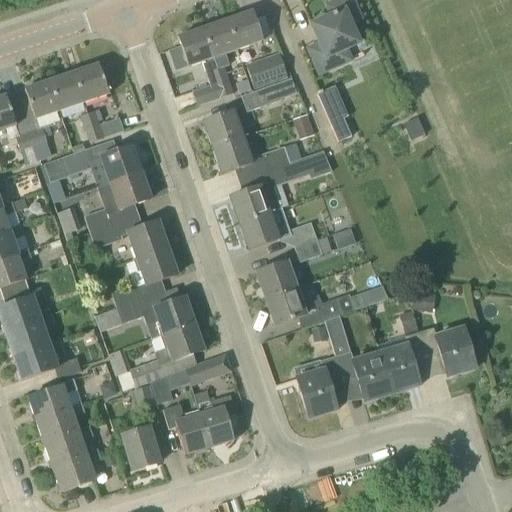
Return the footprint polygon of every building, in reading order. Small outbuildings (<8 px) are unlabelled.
[(319,75),(350,61),(345,50),(356,45),(347,25),(358,20),(349,0),(344,0),(326,8),(331,19),(311,28),(319,47),(309,51),(319,75)] [(227,22),(237,52),(261,43),(250,14),(227,22)] [(227,22),(201,31),(212,60),(216,72),(223,69),(227,68),(224,56),(237,52),(227,22)] [(201,31),(176,39),(187,69),(200,64),(208,88),(190,94),(196,109),(218,101),(214,88),(221,86),(220,84),(227,81),(223,69),(216,72),(212,60),(201,31)] [(254,94),(288,82),(278,56),(244,67),(254,94)] [(69,76),(79,106),(107,97),(97,66),(69,76)] [(58,114),(79,106),(69,76),(47,83),(58,114)] [(214,88),(218,101),(233,96),(227,81),(220,84),(221,86),(214,88)] [(288,82),(254,94),(239,99),(245,115),(279,103),(279,102),(295,96),(290,81),(288,82)] [(34,122),(58,114),(47,83),(23,92),(33,122),(24,125),(28,137),(26,137),(29,144),(31,143),(33,149),(32,150),(37,165),(39,164),(38,162),(50,158),(41,131),(37,133),(34,122)] [(28,137),(24,125),(15,128),(5,98),(0,99),(0,133),(5,132),(11,149),(16,147),(23,169),(37,165),(32,150),(33,149),(31,143),(29,144),(26,137),(28,137)] [(339,103),(322,111),(336,144),(349,138),(341,120),(346,118),(339,103)] [(211,151),(242,140),(232,113),(201,124),(211,151)] [(98,127),(94,114),(79,119),(88,146),(123,134),(118,120),(98,127)] [(305,117),(291,122),(295,132),(309,127),(305,117)] [(410,142),(422,137),(415,121),(403,126),(410,142)] [(242,140),(211,151),(220,177),(233,173),(237,184),(288,166),(283,152),(282,150),(249,161),(242,140)] [(95,191),(140,175),(130,148),(115,153),(112,143),(46,166),(42,167),(49,186),(89,172),(95,191)] [(299,162),(288,166),(293,182),(307,177),(302,161),(299,162)] [(241,195),(228,199),(238,226),(280,211),(272,190),(293,182),(288,166),(237,184),(241,195)] [(88,236),(137,218),(134,208),(149,202),(140,175),(95,191),(103,212),(82,219),(88,236)] [(0,211),(0,237),(8,235),(7,231),(3,219),(14,215),(10,203),(0,207),(0,210),(0,211)] [(64,238),(79,232),(72,210),(57,216),(64,238)] [(288,238),(292,249),(315,241),(309,225),(287,233),(280,211),(238,226),(247,253),(278,242),(288,238)] [(135,262),(166,251),(157,224),(141,229),(137,218),(88,236),(94,252),(121,242),(120,239),(126,236),(135,262)] [(18,227),(7,231),(8,235),(0,237),(0,263),(16,258),(15,255),(27,251),(18,227)] [(315,241),(292,249),(298,265),(330,254),(325,239),(315,243),(315,241)] [(0,290),(24,282),(25,282),(19,265),(30,261),(27,251),(15,255),(16,258),(0,263),(0,290)] [(115,311),(162,295),(159,284),(176,278),(166,251),(135,262),(143,286),(133,290),(132,287),(109,295),(115,311)] [(264,302),(295,291),(286,264),(254,275),(264,302)] [(29,297),(24,282),(0,290),(0,298),(4,309),(0,309),(0,324),(4,336),(39,324),(38,320),(34,308),(45,304),(41,293),(29,297)] [(300,331),(323,323),(324,323),(338,318),(353,313),(348,297),(320,307),(317,298),(300,304),(295,291),(264,302),(273,329),(296,321),(300,331)] [(431,315),(433,298),(412,296),(410,313),(431,315)] [(147,300),(115,311),(121,327),(142,320),(145,328),(157,324),(162,337),(193,326),(183,299),(166,306),(151,311),(147,300)] [(4,336),(12,359),(47,347),(46,343),(42,331),(53,327),(54,329),(66,325),(61,312),(49,316),(38,320),(39,324),(4,336)] [(411,314),(398,318),(403,337),(416,333),(411,314)] [(108,331),(103,316),(93,319),(99,335),(108,331)] [(390,396),(378,356),(353,364),(350,355),(338,318),(324,323),(347,404),(361,402),(362,404),(390,396)] [(335,410),(347,404),(324,323),(323,323),(334,360),(319,364),(321,373),(294,381),(306,421),(335,412),(335,410)] [(129,374),(116,379),(121,394),(133,390),(134,391),(148,386),(148,385),(185,372),(196,368),(192,357),(202,353),(193,326),(162,337),(166,350),(153,355),(155,363),(128,373),(129,374)] [(417,334),(430,379),(444,377),(445,380),(474,371),(462,331),(436,339),(432,330),(417,334)] [(418,385),(430,379),(417,334),(401,339),(404,348),(378,356),(390,396),(418,388),(418,385)] [(58,339),(46,343),(47,347),(12,359),(20,383),(53,372),(57,382),(80,374),(75,360),(61,365),(56,352),(61,350),(58,339)] [(188,382),(187,382),(189,389),(214,381),(208,364),(196,368),(185,372),(188,382)] [(175,386),(187,382),(188,382),(185,372),(148,385),(148,386),(155,408),(171,403),(169,393),(177,391),(175,386)] [(70,413),(69,409),(64,396),(76,393),(72,382),(58,386),(59,389),(26,401),(35,425),(70,413)] [(109,385),(98,389),(102,402),(103,402),(112,398),(114,398),(114,397),(109,385)] [(149,388),(132,393),(138,413),(155,408),(149,388)] [(208,450),(233,443),(224,415),(233,413),(229,398),(209,404),(211,413),(198,416),(208,450)] [(78,436),(77,432),(72,420),(84,416),(80,405),(69,409),(70,413),(35,425),(43,448),(78,436)] [(178,408),(161,413),(167,432),(175,429),(183,458),(208,450),(198,416),(182,421),(178,408)] [(86,459),(85,456),(80,443),(92,439),(88,428),(77,432),(78,436),(43,448),(50,471),(86,459)] [(132,474),(158,466),(147,430),(121,438),(132,474)] [(86,459),(50,471),(59,495),(94,483),(88,466),(100,462),(96,452),(85,456),(86,459)]
